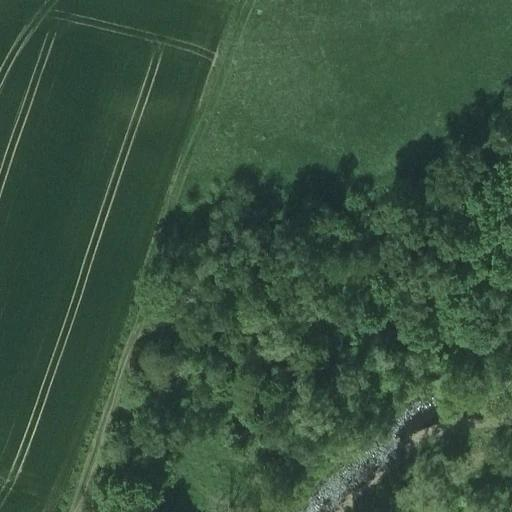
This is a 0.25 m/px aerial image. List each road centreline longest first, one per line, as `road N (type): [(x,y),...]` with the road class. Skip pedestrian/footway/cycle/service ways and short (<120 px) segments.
road 1 (track): [(131,335),(250,331),(398,309),(445,279),(511,178)]
road 2 (track): [(67,511),(131,335)]
road 3 (track): [(131,335),(180,191)]
